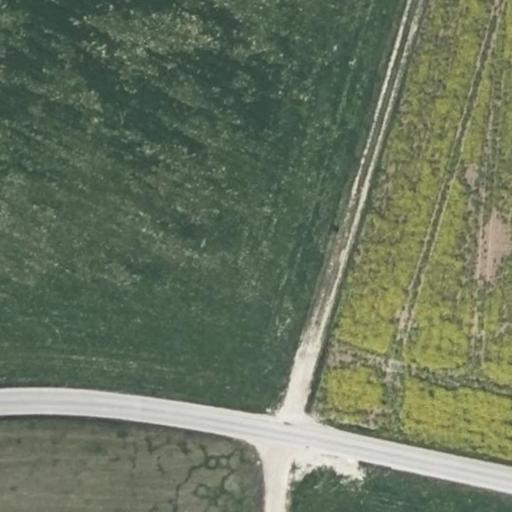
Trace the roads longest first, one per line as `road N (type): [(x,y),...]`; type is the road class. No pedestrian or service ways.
road 1 (track): [(416,0),(291,431),(279,511)]
road 2 (unclassified): [(511,483),(291,431),(71,407),(0,412)]
